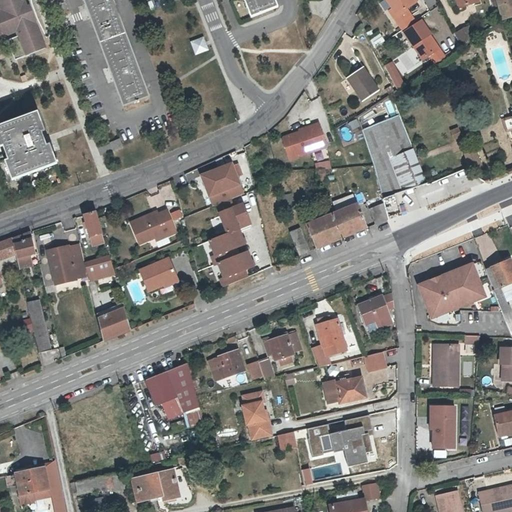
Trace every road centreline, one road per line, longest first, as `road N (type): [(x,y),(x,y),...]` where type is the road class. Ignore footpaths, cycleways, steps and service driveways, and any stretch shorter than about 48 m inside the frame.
road 1 (primary): [(405,237),(393,235),(42,380)]
road 2 (primary): [(45,395),(398,247)]
road 3 (residential): [(271,108),(230,139),(147,177),(0,228)]
road 4 (residential): [(398,247),(401,482)]
road 5 (residential): [(355,0),(271,108)]
road 6 (residential): [(206,0),(237,77),(271,108)]
